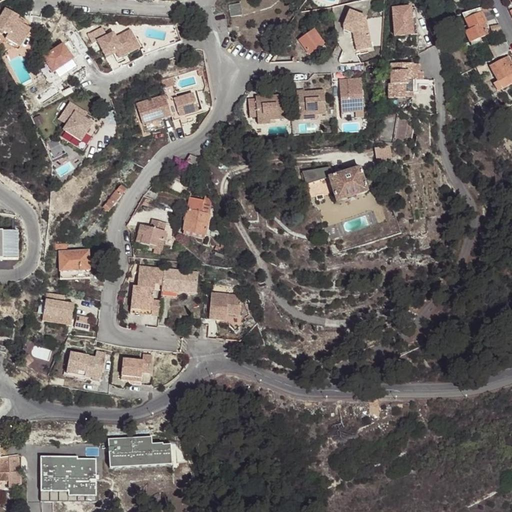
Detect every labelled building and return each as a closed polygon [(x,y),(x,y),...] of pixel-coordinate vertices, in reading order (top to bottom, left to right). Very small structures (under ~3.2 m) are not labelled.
[(241,2),(230,4),(232,16),(243,14),(241,2)] [(493,10),(492,7),(464,16),(471,33),(488,25),(483,13),(493,10)] [(395,37),(417,36),(415,9),(393,10),(395,37)] [(17,23),(18,20),(19,18),(5,10),(0,19),(0,32),(8,37),(6,42),(20,50),(31,31),(23,27),(17,23)] [(350,13),(344,28),(356,33),(359,52),(373,49),(367,21),(366,19),(350,13)] [(500,24),(492,28),(495,35),(503,31),(500,24)] [(131,28),(124,32),(132,49),(133,52),(140,48),(131,28)] [(299,39),(309,53),(323,43),(312,29),(299,39)] [(132,49),(124,32),(115,36),(113,31),(97,38),(104,54),(117,49),(120,54),(132,49)] [(476,43),(471,33),(467,34),(472,45),(476,43)] [(164,41),(141,51),(144,57),(167,46),(164,41)] [(476,43),(472,45),(474,50),(484,45),(482,41),(476,43)] [(19,53),(20,50),(6,42),(4,45),(19,53)] [(41,56),(52,73),(74,59),(63,42),(41,56)] [(499,58),(510,53),(506,45),(495,50),(499,58)] [(133,52),(132,49),(120,54),(117,49),(104,54),(105,57),(115,52),(118,58),(133,52)] [(511,61),(510,58),(492,65),(500,83),(503,91),(511,86),(511,61)] [(420,65),(390,65),(390,85),(388,85),(388,99),(412,100),(412,81),(422,81),(423,73),(420,73),(420,65)] [(355,106),(365,105),(363,79),(338,80),(341,114),(355,113),(355,106)] [(300,115),(316,114),(327,113),(325,90),(306,91),(306,90),(298,90),(300,115)] [(193,92),(166,100),(171,116),(172,121),(180,119),(179,116),(198,110),(193,92)] [(166,100),(165,94),(136,103),(142,125),(161,119),(171,116),(166,100)] [(259,120),(272,119),(285,118),(284,94),(257,96),(257,99),(250,99),(251,117),(259,116),(259,120)] [(82,144),(93,126),(85,121),(88,116),(70,105),(59,122),(67,127),(64,133),(72,138),(82,144)] [(366,117),(365,105),(355,106),(355,113),(341,114),(341,119),(366,117)] [(199,113),(198,110),(179,116),(180,119),(186,117),(199,113)] [(161,119),(142,125),(144,133),(164,128),(161,119)] [(395,132),(404,134),(406,121),(397,119),(395,132)] [(100,130),(93,126),(82,144),(72,138),(68,145),(84,154),(100,130)] [(402,143),(404,134),(395,132),(393,141),(402,143)] [(388,146),(373,149),(378,171),(392,168),(388,146)] [(200,163),(189,157),(185,162),(196,169),(198,165),(200,163)] [(331,167),(304,176),(308,189),(330,182),(336,201),(367,191),(360,168),(334,176),(331,167)] [(127,189),(122,185),(101,211),(108,216),(110,213),(109,212),(127,189)] [(191,197),(189,209),(207,213),(207,211),(204,210),(203,207),(204,200),(191,197)] [(156,203),(149,201),(145,207),(155,209),(156,203)] [(207,213),(189,209),(184,230),(205,234),(206,234),(210,214),(207,213)] [(160,239),(166,241),(168,232),(165,231),(168,223),(155,220),(152,228),(143,226),(141,234),(142,235),(145,236),(143,244),(152,246),(152,245),(158,247),(160,239)] [(387,229),(389,237),(401,234),(398,225),(387,229)] [(0,231),(0,259),(19,259),(19,231),(0,231)] [(163,251),(166,241),(160,239),(158,247),(152,245),(152,246),(151,248),(163,251)] [(61,271),(90,270),(90,250),(60,251),(61,271)] [(162,285),(164,269),(138,267),(137,287),(132,287),(131,306),(153,307),(153,301),(154,285),(162,285)] [(198,272),(164,269),(162,285),(162,290),(177,291),(197,292),(198,272)] [(90,278),(90,270),(61,271),(61,279),(90,278)] [(177,291),(162,290),(161,300),(177,301),(177,291)] [(228,311),(232,311),(242,312),(242,304),(239,295),(212,293),(210,320),(227,321),(227,314),(228,311)] [(65,300),(45,298),(43,320),(71,324),(73,309),(64,308),(65,300)] [(160,317),(161,302),(153,301),(153,307),(131,306),(130,314),(160,317)] [(8,347),(0,344),(0,351),(6,354),(8,347)] [(238,344),(231,349),(236,356),(242,351),(238,344)] [(87,368),(86,373),(102,376),(107,348),(97,347),(96,353),(71,349),(67,370),(79,372),(79,367),(87,368)] [(121,378),(141,380),(141,374),(151,375),(153,357),(143,356),(142,363),(123,361),(121,378)] [(122,439),(108,440),(110,469),(172,466),(170,445),(163,445),(163,444),(151,445),(151,438),(122,439)] [(0,464),(8,464),(8,456),(0,456),(0,464)] [(96,459),(78,459),(78,457),(42,457),(41,503),(97,503),(96,459)] [(0,474),(8,474),(8,471),(8,464),(0,464),(0,474)]
